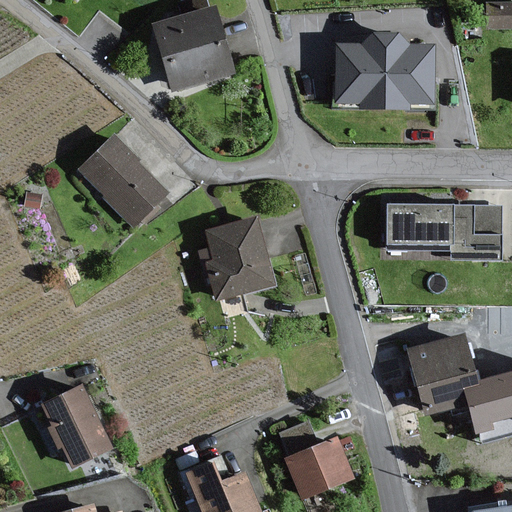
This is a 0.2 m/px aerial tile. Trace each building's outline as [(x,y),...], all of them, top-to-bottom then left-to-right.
[(490,27),(511,26),(511,3),(490,3),(490,27)] [(233,72),(214,9),(155,26),(173,89),(233,72)] [(373,44),(338,43),(337,100),(362,101),(362,106),(408,107),(408,102),(432,102),(434,45),(398,44),(398,35),(373,34),(373,44)] [(139,159),(115,135),(80,169),(134,223),(166,191),(137,161),(139,159)] [(500,205),(390,205),(390,243),(456,243),(455,258),(500,258),(500,205)] [(255,219),(208,231),(216,260),(208,262),(218,298),(273,284),(255,219)] [(469,351),(464,334),(410,349),(416,374),(427,413),(482,398),(469,351)] [(111,448),(82,387),(44,405),(73,466),(111,448)] [(281,428),(289,450),(315,440),(306,419),(281,428)] [(353,477),(336,438),(287,458),(304,496),(353,477)] [(212,464),(189,473),(204,511),(260,511),(244,473),(220,483),(212,464)]
